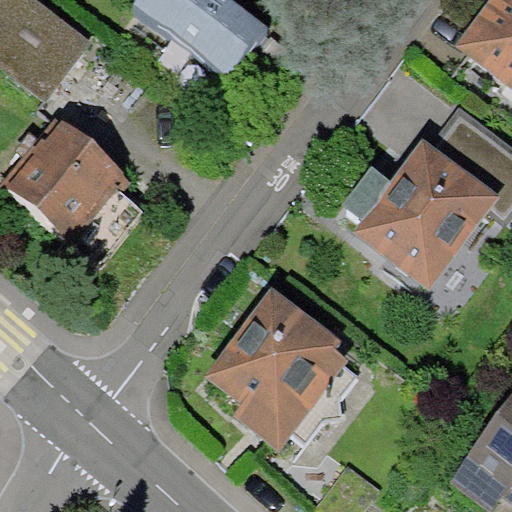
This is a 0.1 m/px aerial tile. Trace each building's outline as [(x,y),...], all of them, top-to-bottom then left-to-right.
[(0,0),(0,69),(7,75),(45,105),(67,77),(92,46),(33,0),(0,0)] [(236,0),(146,0),(139,9),(235,83),(276,31),(236,0)] [(511,0),(488,0),(450,51),(511,97),(511,0)] [(511,198),(511,157),(456,116),(428,153),(416,143),(384,185),(364,170),(333,211),(350,223),(341,235),(420,295),(488,205),(500,214),(511,198)] [(66,130),(7,200),(65,248),(60,254),(89,278),(144,213),(121,195),(130,183),(66,130)] [(336,345),(264,291),(194,382),(229,409),(223,416),(273,455),(284,439),(299,451),(321,422),(338,421),(333,407),(355,377),(327,356),(336,345)] [(511,397),(449,484),(485,510),(496,494),(511,505),(511,397)] [(365,511),(380,493),(346,467),(313,511),(312,511),(365,511)]
